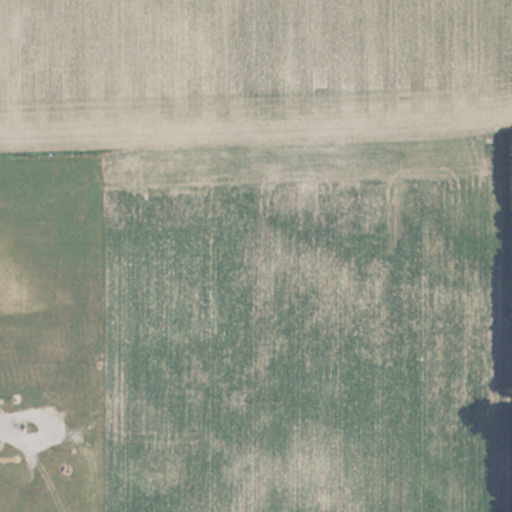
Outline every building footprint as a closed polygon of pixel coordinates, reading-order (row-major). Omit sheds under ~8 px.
[(130,229),(130,215),(113,215),(113,229),(130,229)] [(86,264),(71,263),(71,280),(86,281),(86,264)] [(250,286),(236,286),(236,316),(250,316),(250,286)] [(88,300),(66,300),(66,326),(88,326),(88,300)] [(209,376),(209,361),(193,361),(193,376),(209,376)] [(141,366),(139,386),(161,388),(163,368),(141,366)] [(77,478),(77,470),(62,469),(62,478),(77,478)]
